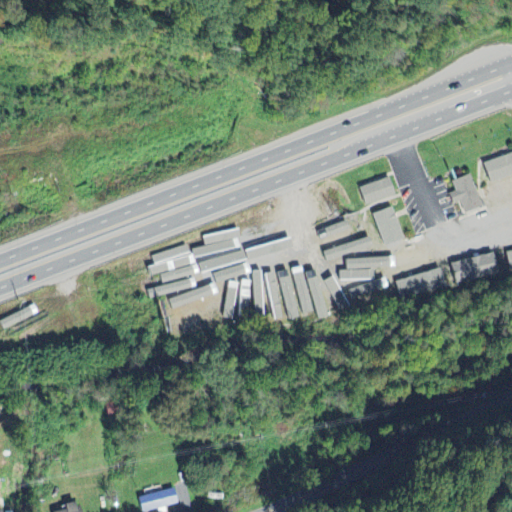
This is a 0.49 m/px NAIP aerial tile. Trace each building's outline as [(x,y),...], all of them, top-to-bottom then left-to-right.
[(511,171),(511,149),(477,163),(484,181),(511,171)] [(458,211),(511,193),(511,176),(471,190),(465,173),(447,179),(451,192),(444,194),(447,202),(454,200),(458,211)] [(357,202),(388,195),(384,178),(353,185),(357,202)] [(354,238),(349,222),(314,233),(320,250),(354,238)] [(429,260),(423,242),(388,254),(394,271),(429,260)] [(452,285),(496,270),(493,262),(491,262),(487,251),(446,265),(452,285)] [(392,281),(398,298),(441,285),(435,267),(392,281)] [(392,293),(384,268),(343,281),(350,306),(392,293)] [(328,320),(315,273),(305,276),(317,322),(328,320)] [(289,286),(297,325),(306,323),(298,284),(289,286)] [(138,499),(141,511),(152,511),(178,505),(173,489),(138,499)] [(64,507),(66,511),(61,511),(78,511),(76,503),(64,507)]
